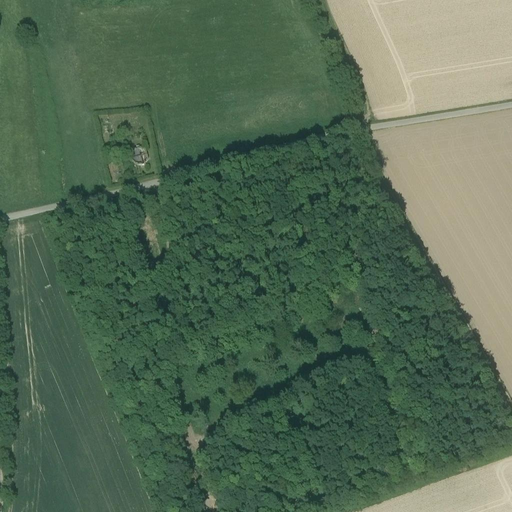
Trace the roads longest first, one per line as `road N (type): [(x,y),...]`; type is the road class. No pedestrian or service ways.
road 1 (track): [(0,220),(511,101)]
road 2 (track): [(351,140),(511,388)]
road 3 (track): [(0,382),(0,509)]
